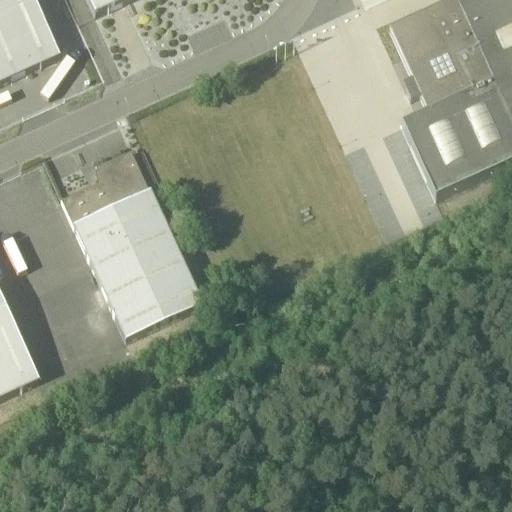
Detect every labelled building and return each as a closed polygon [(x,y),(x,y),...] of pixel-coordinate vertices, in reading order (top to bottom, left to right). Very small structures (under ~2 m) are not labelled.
[(0,0),(0,89),(59,63),(51,44),(30,0),(0,0)] [(85,0),(95,22),(141,0),(85,0)] [(511,0),(450,0),(454,6),(389,36),(415,92),(405,96),(410,105),(419,101),(427,119),(401,131),(435,205),(511,169),(511,0)] [(130,157),(95,173),(102,187),(61,206),(126,346),(201,312),(130,157)] [(0,305),(0,404),(37,387),(0,305)]
